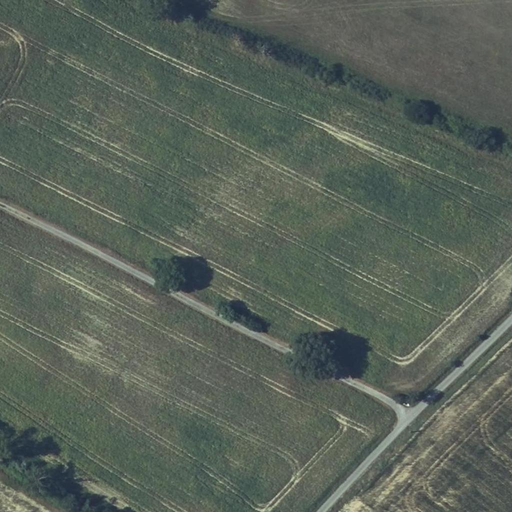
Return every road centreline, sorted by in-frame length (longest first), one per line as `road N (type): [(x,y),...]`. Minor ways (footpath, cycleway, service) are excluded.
road 1 (track): [(0,211),(412,414)]
road 2 (tertiary): [(320,511),(511,317)]
